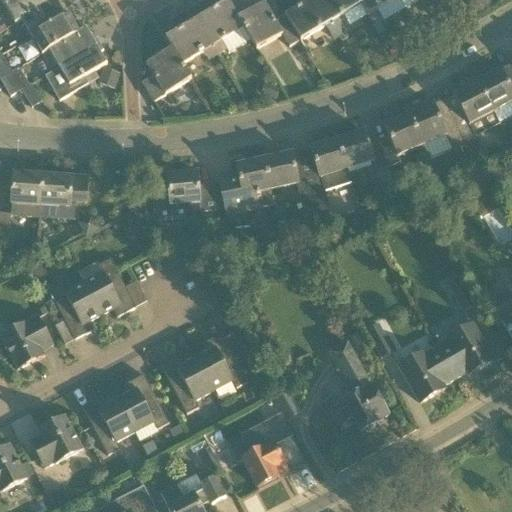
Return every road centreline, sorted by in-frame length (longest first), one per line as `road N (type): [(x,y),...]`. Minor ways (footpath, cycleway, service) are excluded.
road 1 (residential): [(511,15),(440,56),(315,106),(207,130),(128,135)]
road 2 (residential): [(0,413),(184,315),(166,276)]
road 3 (residential): [(299,511),(511,394)]
road 4 (residential): [(128,135),(0,131)]
